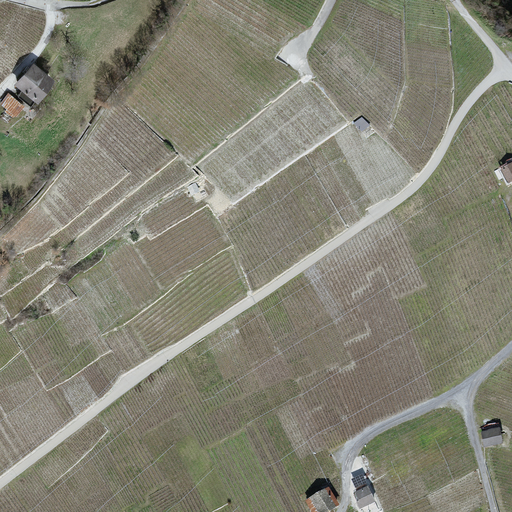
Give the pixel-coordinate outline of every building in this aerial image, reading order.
[(39,64),(20,85),(46,104),(62,82),(39,64)] [(7,92),(2,105),(17,111),(22,99),(7,92)] [(363,118),(355,125),(362,134),(371,128),(363,118)] [(511,166),(503,171),(511,186),(511,185),(511,166)] [(500,427),(480,431),(483,446),(503,443),(500,427)] [(368,485),(353,492),(361,511),(376,504),(368,485)] [(327,487),(306,500),(313,511),(324,511),(338,503),(327,487)]
